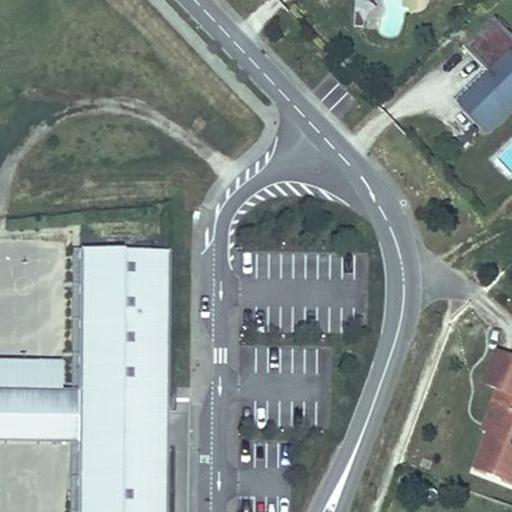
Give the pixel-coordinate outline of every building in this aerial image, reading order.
[(363,0),(358,0),(351,17),(364,22),(372,4),(363,0)] [(511,37),(495,19),(464,49),(489,75),(457,105),(482,131),(511,102),(511,37)] [(511,102),(482,131),(486,136),(511,113),(511,102)] [(71,392),(0,391),(0,446),(72,447),(70,511),(77,511),(79,444),(100,445),(100,413),(79,412),(81,252),(72,252),(71,392)] [(169,253),(81,252),(79,412),(100,413),(100,445),(79,444),(77,511),(166,511),(167,458),(167,445),(150,444),(150,413),(168,413),(169,253)] [(511,358),(497,353),(485,384),(499,389),(493,405),(499,407),(489,433),(474,471),(511,485),(511,358)] [(483,431),(489,433),(499,407),(493,405),(483,431)] [(168,413),(150,413),(150,444),(167,445),(168,413)]
